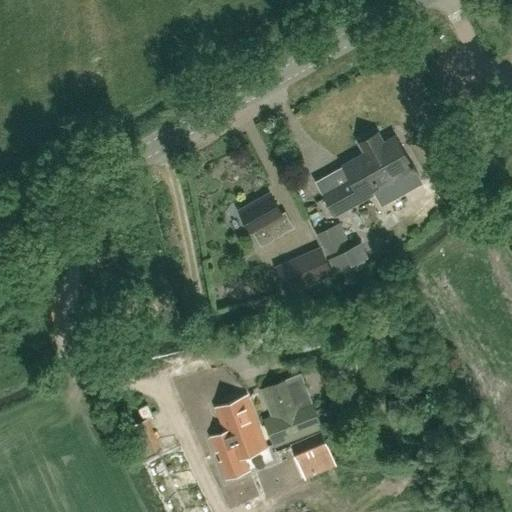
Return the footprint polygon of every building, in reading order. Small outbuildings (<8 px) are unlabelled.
[(374,189),(413,168),(396,136),(383,143),(377,131),(359,142),(365,153),(343,164),(351,178),(324,193),(336,214),(376,192),(374,189)] [(265,243),(293,226),(285,212),(281,214),(269,194),(240,211),(252,232),(257,229),(265,243)] [(348,249),(338,228),(319,236),(337,273),(368,258),(361,243),(348,249)] [(334,274),(322,247),(276,267),(288,295),(334,274)] [(46,272),(56,267),(48,253),(39,258),(46,272)] [(339,341),(331,314),(296,325),(296,327),(273,334),(279,353),(302,346),(304,353),(339,341)] [(471,348),(451,359),(456,369),(477,358),(471,348)] [(322,427),(311,402),(301,374),(262,390),(273,417),(265,420),(275,446),(322,427)] [(481,396),(498,395),(497,379),(480,380),(481,396)] [(226,432),(212,437),(217,452),(220,451),(223,460),(221,461),(227,478),(250,470),(244,455),(267,446),(247,397),(217,408),(226,432)] [(148,417),(125,428),(141,461),(164,450),(148,417)] [(293,445),(307,478),(337,465),(322,432),(293,445)] [(212,511),(180,445),(144,463),(167,511),(212,511)] [(308,493),(303,479),(262,497),(267,511),(308,493)]
